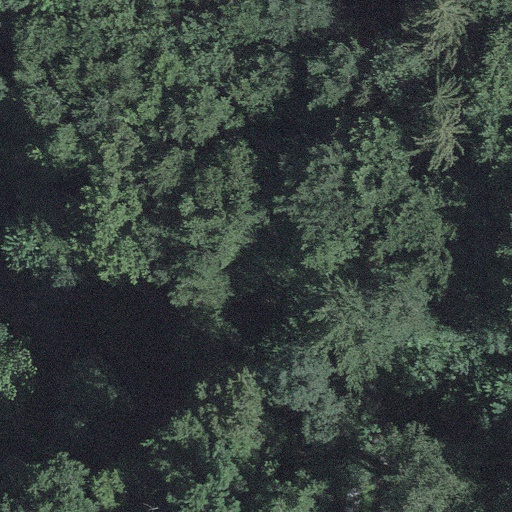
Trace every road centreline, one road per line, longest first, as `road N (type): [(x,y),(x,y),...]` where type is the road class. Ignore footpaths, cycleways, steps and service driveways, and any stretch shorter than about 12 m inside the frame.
road 1 (track): [(344,511),(261,285),(181,0)]
road 2 (track): [(0,374),(206,511)]
